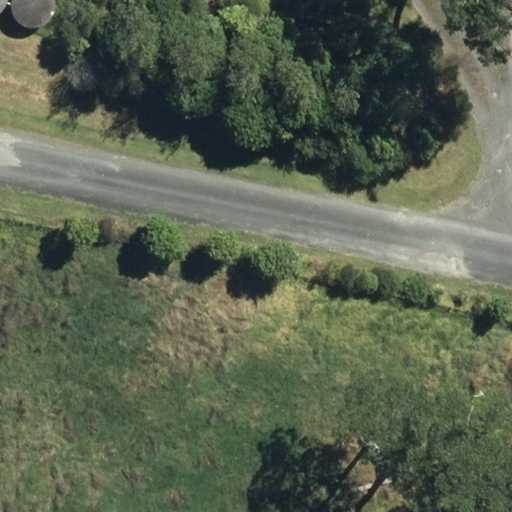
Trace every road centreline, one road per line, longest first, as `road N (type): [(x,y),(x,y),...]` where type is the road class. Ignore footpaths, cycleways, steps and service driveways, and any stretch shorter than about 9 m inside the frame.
road 1 (residential): [(0,165),(511,268)]
road 2 (unknown): [(441,254),(458,0)]
